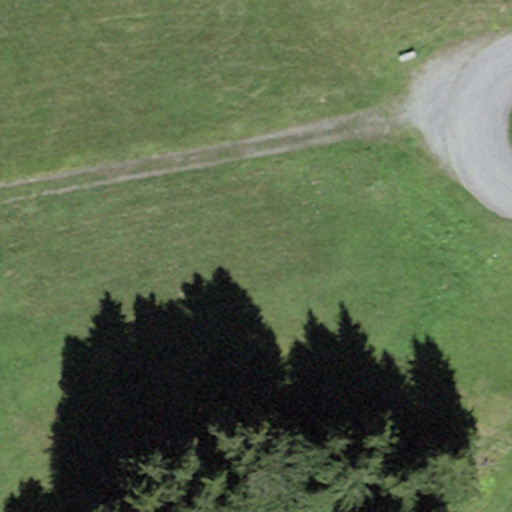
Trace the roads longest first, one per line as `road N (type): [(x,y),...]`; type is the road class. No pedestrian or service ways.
road 1 (track): [(470,128),(355,126),(0,194)]
road 2 (track): [(511,71),(475,103),(470,128),(483,166),(511,195)]
